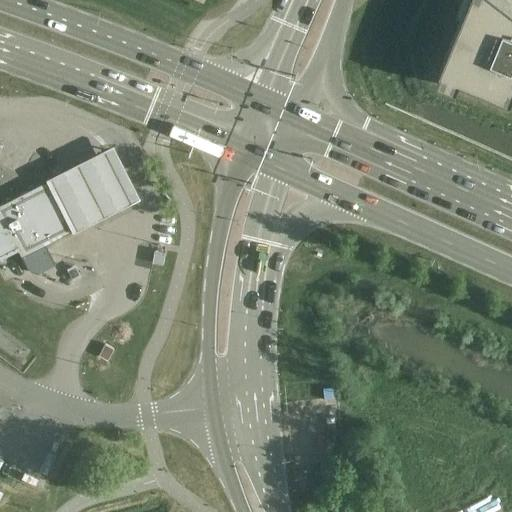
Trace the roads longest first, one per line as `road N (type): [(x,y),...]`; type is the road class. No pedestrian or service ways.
road 1 (primary): [(258,101),(8,0)]
road 2 (tertiary): [(237,149),(213,259),(212,409)]
road 3 (primary): [(0,55),(172,114),(237,149)]
road 4 (unclassified): [(212,409),(105,419),(34,396)]
road 5 (tertiary): [(253,404),(263,242)]
road 6 (primary): [(365,205),(511,270)]
road 7 (primary): [(511,213),(387,157)]
road 8 (primary): [(387,157),(341,108),(325,50)]
